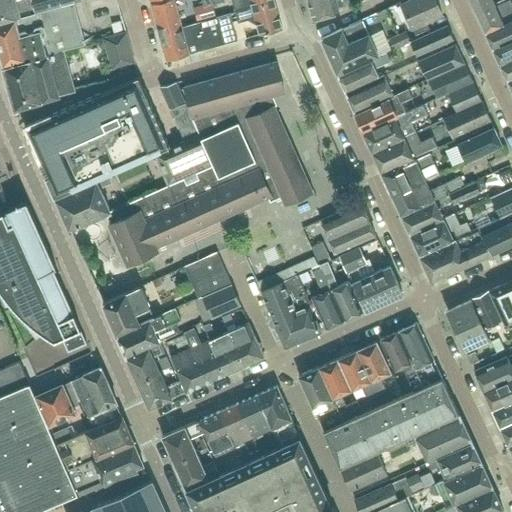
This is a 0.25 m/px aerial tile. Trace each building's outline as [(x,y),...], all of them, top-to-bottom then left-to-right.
[(0,0),(0,21),(20,16),(15,0),(0,0)] [(59,4),(73,1),(75,0),(32,0),(36,11),(59,4)] [(174,0),(169,0),(152,5),(160,32),(182,26),(174,0)] [(232,0),(234,4),(236,11),(275,0),(232,0)] [(283,29),(275,0),(236,11),(239,23),(253,19),(257,22),(261,35),(283,29)] [(339,13),(337,7),(347,4),(345,0),(307,0),(314,20),(339,13)] [(407,0),(401,3),(413,27),(416,33),(429,28),(425,20),(442,13),(435,0),(407,0)] [(471,0),(477,12),(503,0),(471,0)] [(486,33),(511,20),(511,2),(511,0),(503,0),(477,12),(486,33)] [(84,42),(76,12),(73,1),(59,4),(36,11),(39,22),(33,24),(35,30),(41,28),(47,52),(63,47),(84,42)] [(20,16),(0,21),(0,48),(4,64),(47,52),(41,28),(35,30),(33,24),(39,22),(36,11),(20,16)] [(230,14),(217,17),(224,44),(237,41),(230,14)] [(199,22),(195,23),(203,50),(223,44),(224,44),(217,17),(216,17),(199,22)] [(379,56),(362,19),(322,38),(338,74),(379,56)] [(511,40),(511,20),(486,33),(494,49),(511,40)] [(182,26),(160,32),(165,52),(167,59),(189,54),(203,50),(195,23),(182,26)] [(415,55),(454,39),(447,24),(411,39),(411,41),(409,42),(415,55)] [(101,37),(110,69),(135,62),(126,30),(101,37)] [(395,36),(399,46),(409,42),(411,41),(411,39),(407,31),(395,36)] [(393,49),(399,46),(395,36),(388,39),(393,49)] [(501,64),(511,58),(511,40),(494,49),(501,64)] [(464,62),(455,43),(417,59),(426,79),(464,62)] [(75,90),(63,47),(47,52),(4,64),(15,106),(75,90)] [(347,93),(379,78),(374,67),(390,60),(386,52),(379,56),(338,74),(347,93)] [(508,79),(511,77),(511,58),(501,64),(508,79)] [(277,61),(181,88),(180,89),(185,101),(200,134),(214,165),(196,173),(198,179),(187,184),(184,178),(167,186),(133,200),(119,206),(111,209),(106,212),(107,212),(111,223),(109,223),(127,264),(159,250),(157,246),(271,195),(272,197),(281,193),(286,203),(313,191),(271,96),(285,92),(277,61)] [(448,88),(471,78),(465,63),(441,73),(448,88)] [(355,112),(394,95),(385,75),(379,78),(347,93),(355,112)] [(56,197),(98,179),(152,155),(169,147),(170,147),(170,146),(169,146),(137,76),(25,126),(56,197)] [(170,107),(171,107),(185,101),(180,89),(176,81),(160,86),(170,107)] [(447,92),(455,111),(482,100),(473,81),(447,92)] [(364,130),(396,115),(392,107),(413,97),(408,88),(394,95),(355,112),(364,130)] [(452,138),(491,120),(482,100),(455,111),(442,117),(452,138)] [(170,107),(184,141),(200,134),(185,101),(171,107),(170,107)] [(428,114),(423,103),(396,115),(364,130),(373,150),(415,131),(411,121),(428,114)] [(466,162),(502,146),(494,128),(458,144),(466,162)] [(382,170),(414,156),(432,148),(428,139),(420,142),(415,131),(404,136),(373,150),(382,170)] [(198,179),(196,173),(214,165),(200,134),(184,141),(182,142),(170,147),(169,147),(152,155),(167,186),(184,178),(187,184),(198,179)] [(393,196),(426,181),(425,178),(438,172),(434,163),(429,152),(415,159),(414,156),(382,170),(393,196)] [(511,176),(508,168),(495,174),(500,185),(511,179),(511,176)] [(426,181),(393,196),(402,215),(450,193),(475,182),(474,180),(464,185),(460,176),(430,189),(426,181)] [(106,212),(111,209),(98,179),(56,197),(70,228),(71,229),(107,212),(106,212)] [(450,193),(402,215),(411,234),(427,226),(443,219),(442,217),(438,207),(451,201),(453,203),(479,192),(475,182),(450,193)] [(511,187),(491,197),(501,218),(511,213),(511,187)] [(8,210),(0,213),(0,295),(6,307),(11,305),(24,319),(39,331),(54,341),(62,338),(68,352),(87,343),(54,269),(56,268),(55,265),(26,200),(7,209),(8,210)] [(336,253),(377,235),(363,203),(322,221),(336,253)] [(427,226),(411,234),(416,244),(420,255),(438,247),(455,239),(472,232),(467,221),(460,224),(454,212),(442,217),(443,219),(427,226)] [(511,235),(504,218),(479,229),(491,254),(511,244),(511,235)] [(438,247),(420,255),(432,281),(482,258),(490,255),(491,254),(479,229),(472,232),(455,239),(438,247)] [(322,241),(310,246),(318,263),(329,257),(322,241)] [(359,245),(339,253),(340,256),(347,272),(359,266),(367,263),(359,245)] [(200,295),(231,282),(217,252),(207,255),(183,266),(196,296),(200,295)] [(400,257),(391,259),(398,282),(406,279),(400,257)] [(326,260),(318,263),(320,269),(322,268),(330,289),(344,320),(362,312),(348,281),(337,286),(326,260)] [(359,266),(347,272),(349,277),(353,275),(355,281),(368,310),(403,294),(391,266),(389,266),(377,272),(368,276),(364,277),(359,266)] [(323,292),(313,296),(327,328),(344,320),(330,289),(322,268),(320,269),(314,271),(323,292)] [(287,345),(322,330),(311,304),(312,304),(299,274),(263,289),(287,345)] [(231,282),(200,295),(209,317),(240,304),(231,282)] [(511,323),(511,295),(506,283),(490,290),(503,320),(506,326),(511,323)] [(116,332),(153,315),(149,306),(140,285),(103,302),(116,332)] [(503,320),(490,290),(472,298),(485,328),(487,334),(491,332),(488,326),(503,320)] [(495,352),(490,340),(487,334),(485,328),(472,298),(446,310),(466,354),(485,345),(490,355),(495,352)] [(167,309),(153,315),(116,332),(126,354),(158,340),(159,339),(160,340),(180,331),(179,330),(173,318),(178,316),(173,306),(167,309)] [(227,328),(235,325),(229,311),(221,315),(227,328)] [(249,322),(228,331),(244,364),(264,356),(249,322)] [(399,331),(423,386),(443,378),(439,369),(437,370),(432,360),(434,359),(417,323),(399,331)] [(190,344),(199,340),(194,328),(185,332),(190,344)] [(228,331),(210,339),(224,373),(244,364),(228,331)] [(423,386),(399,331),(381,339),(395,369),(406,364),(408,368),(405,369),(414,390),(423,386)] [(490,340),(495,352),(503,348),(498,337),(490,340)] [(126,354),(138,381),(160,371),(153,357),(165,351),(160,340),(159,339),(158,340),(126,354)] [(200,343),(191,347),(206,381),(224,373),(210,339),(200,343)] [(357,350),(376,392),(379,390),(378,386),(382,384),(379,377),(391,372),(377,341),(357,350)] [(206,381),(191,347),(182,351),(172,355),(187,389),(206,381)] [(339,358),(352,389),(362,384),(369,399),(370,398),(377,395),(376,392),(357,350),(339,358)] [(511,363),(510,365),(506,356),(474,371),(483,389),(511,376),(511,363)] [(319,366),(341,418),(350,414),(344,401),(341,394),(352,389),(339,358),(319,366)] [(19,360),(0,368),(0,394),(29,382),(19,360)] [(95,392),(109,386),(100,366),(71,379),(80,399),(95,392)] [(341,418),(319,366),(299,375),(313,407),(324,402),(327,409),(332,422),(341,418)] [(160,371),(138,381),(149,406),(183,391),(178,380),(166,385),(160,371)] [(511,376),(483,389),(491,408),(511,398),(511,376)] [(443,378),(423,386),(414,390),(381,404),(377,395),(370,398),(374,407),(323,430),(340,466),(375,450),(414,433),(459,413),(443,378)] [(78,493),(29,382),(0,394),(0,511),(32,511),(77,493),(77,494),(78,493)] [(49,423),(75,412),(62,383),(51,387),(46,386),(41,388),(39,393),(37,394),(49,423)] [(278,441),(286,437),(281,424),(292,419),(277,385),(257,394),(272,428),(278,441)] [(109,386),(95,392),(80,399),(86,413),(88,412),(94,426),(107,421),(110,426),(124,420),(109,386)] [(238,402),(253,436),(272,428),(257,394),(238,402)] [(511,398),(491,408),(499,426),(511,420),(511,398)] [(253,436),(238,402),(220,411),(234,444),(240,456),(249,453),(243,440),(253,436)] [(234,444),(220,411),(200,419),(215,453),(234,444)] [(419,442),(423,453),(427,461),(472,442),(459,413),(414,433),(419,442)] [(133,441),(124,420),(110,426),(107,421),(94,426),(57,442),(69,469),(133,441)] [(511,420),(499,426),(508,443),(511,441),(511,420)] [(217,469),(213,461),(202,466),(189,437),(201,432),(196,421),(163,436),(185,487),(218,472),(217,469)] [(331,505),(300,436),(288,441),(186,488),(195,507),(197,511),(273,511),(290,504),(293,511),(335,511),(332,505),(331,505)] [(133,441),(69,469),(80,494),(104,483),(105,486),(140,471),(139,470),(145,467),(133,441)] [(445,478),(481,462),(472,442),(427,461),(426,462),(429,469),(439,464),(445,478)] [(375,450),(340,466),(350,490),(386,474),(375,450)] [(481,462),(445,478),(428,485),(432,494),(438,490),(440,494),(446,507),(455,502),(492,486),(481,462)] [(416,471),(405,476),(411,491),(423,486),(416,471)] [(367,511),(403,496),(403,495),(411,491),(405,476),(354,498),(359,511),(367,511)] [(165,511),(152,482),(83,511),(165,511)] [(492,486),(455,502),(459,511),(498,511),(502,510),(492,486)] [(410,511),(403,496),(367,511),(410,511)]
